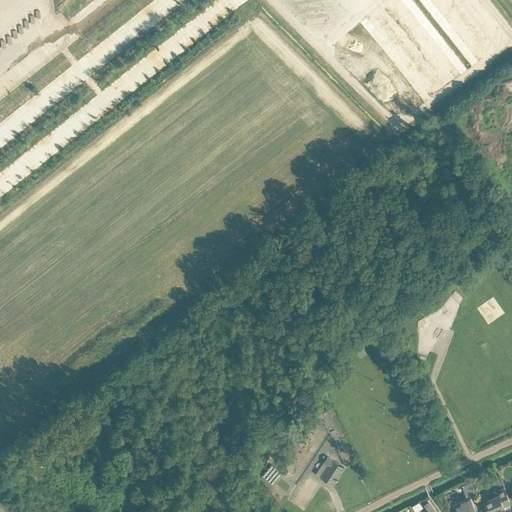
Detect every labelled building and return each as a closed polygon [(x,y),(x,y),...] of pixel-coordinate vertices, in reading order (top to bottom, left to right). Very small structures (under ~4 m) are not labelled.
[(363,344),(355,348),(359,356),(367,352),(363,344)] [(321,476),(333,484),(337,479),(338,478),(338,477),(344,467),(328,456),(325,461),(329,464),(321,476)] [(272,463),(261,477),(270,485),(282,472),(272,463)] [(476,493),(472,482),(462,485),(467,496),(476,493)] [(507,494),(504,487),(483,496),(489,511),(497,511),(506,508),(501,497),(507,494)] [(473,511),(476,510),(471,497),(453,503),(456,511),(473,511)] [(424,504),(429,511),(434,508),(429,501),(424,504)]
